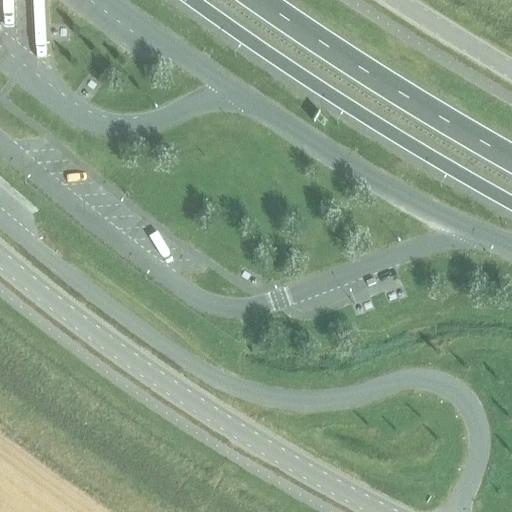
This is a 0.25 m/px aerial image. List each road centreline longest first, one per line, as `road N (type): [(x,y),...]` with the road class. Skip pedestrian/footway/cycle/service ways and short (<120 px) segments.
road 1 (secondary): [(0,259),(238,432),(380,511)]
road 2 (trunk): [(192,0),(351,110),(511,202)]
road 3 (trunk): [(511,160),(257,0)]
road 4 (tertiary): [(391,0),(511,72)]
